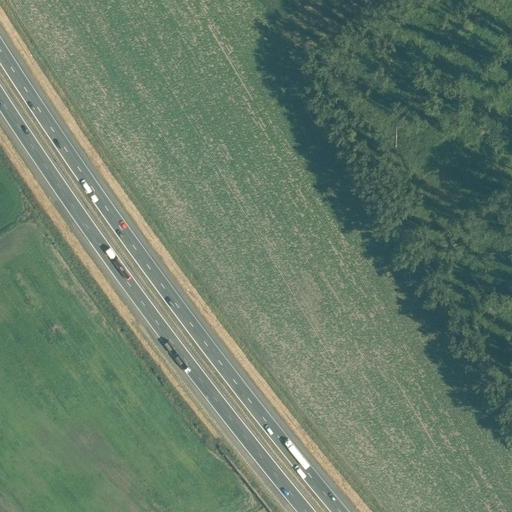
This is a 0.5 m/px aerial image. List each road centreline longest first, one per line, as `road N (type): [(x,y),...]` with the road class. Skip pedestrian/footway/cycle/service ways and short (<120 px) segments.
road 1 (motorway): [(344,511),(164,289),(0,47)]
road 2 (motorway): [(0,95),(140,300),(309,511)]
